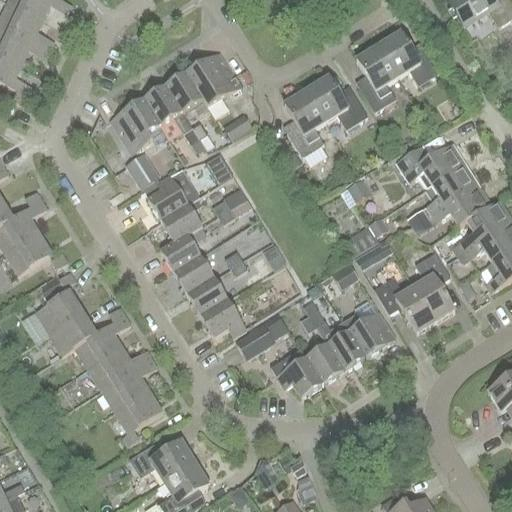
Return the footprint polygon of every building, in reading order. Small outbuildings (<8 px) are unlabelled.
[(10,0),(7,8),(44,25),(50,11),(68,19),(72,10),(51,0),(10,0)] [(499,0),(495,3),(493,0),(461,0),(449,8),(463,31),(488,15),(498,32),(511,23),(511,7),(507,0),(499,0)] [(37,38),(44,25),(7,8),(0,23),(0,32),(50,56),(55,47),(37,38)] [(46,65),(50,56),(0,32),(0,59),(22,70),(28,57),(46,65)] [(379,52),(398,82),(409,76),(418,90),(440,77),(421,46),(410,53),(401,38),(379,52)] [(387,89),(398,82),(379,52),(357,66),(366,80),(356,87),(374,117),(396,104),(387,89)] [(186,77),(203,105),(208,113),(243,91),(221,56),(208,64),(186,77)] [(15,84),(22,70),(0,59),(0,88),(16,96),(28,102),(33,92),(15,84)] [(183,117),(203,105),(186,77),(166,89),(183,117)] [(307,97),(326,127),(337,120),(346,135),(368,122),(349,91),(338,98),(329,83),(307,97)] [(201,145),(193,133),(183,117),(166,89),(143,104),(160,132),(174,123),(191,151),(201,145)] [(24,111),(28,102),(16,96),(12,105),(24,111)] [(315,134),(326,127),(307,97),(285,110),(294,125),(284,131),(302,162),(324,149),(315,134)] [(148,139),(160,132),(143,104),(121,117),(121,118),(110,125),(132,160),(153,147),(148,139)] [(254,131),(245,118),(224,131),(232,144),(254,131)] [(193,133),(201,145),(208,140),(200,128),(193,133)] [(432,191),(466,170),(452,149),(430,163),(422,151),(396,167),(409,188),(420,181),(428,193),(432,191)] [(158,183),(143,160),(126,171),(141,194),(143,193),(155,185),(158,183)] [(0,184),(8,179),(3,170),(0,172),(0,184)] [(430,221),(479,190),(466,170),(432,191),(438,200),(433,204),(435,207),(425,213),(426,214),(410,224),(414,231),(430,221)] [(148,205),(161,227),(189,210),(201,202),(183,173),(157,189),(162,197),(150,204),(148,205)] [(372,197),(364,183),(347,193),(355,207),(372,197)] [(155,185),(143,193),(150,204),(162,197),(157,189),(155,186),(155,185)] [(492,211),(491,210),(479,190),(430,221),(414,231),(419,239),(450,220),(458,233),(465,229),(467,227),(466,227),(492,211)] [(231,201),(225,206),(230,214),(231,214),(247,204),(242,195),(241,195),(231,201)] [(30,212),(42,205),(36,197),(25,204),(30,212)] [(0,231),(13,223),(0,202),(0,231)] [(251,211),(247,204),(231,214),(235,221),(251,211)] [(0,251),(5,258),(39,237),(31,224),(47,214),(42,205),(30,212),(13,223),(0,231),(0,251)] [(458,261),(511,226),(511,224),(500,205),(491,210),(492,211),(466,227),(467,227),(465,229),(472,241),(453,253),(458,261)] [(218,221),(230,214),(225,206),(213,213),(218,221)] [(161,227),(174,248),(202,231),(189,210),(161,227)] [(230,214),(218,221),(223,230),(235,222),(230,214)] [(390,233),(382,221),(369,229),(377,241),(390,233)] [(490,270),(511,255),(511,226),(458,261),(461,266),(466,268),(482,257),(490,270)] [(378,246),(368,230),(346,244),(356,260),(378,246)] [(174,279),(201,261),(193,248),(207,240),(202,232),(202,231),(174,248),(160,257),(174,279)] [(39,237),(5,258),(18,280),(52,259),(39,237)] [(362,266),(372,282),(383,275),(379,269),(392,260),(386,251),(362,266)] [(491,298),(511,285),(511,255),(490,270),(488,271),(495,284),(486,290),(491,298)] [(230,273),(242,265),(237,257),(225,265),(230,273)] [(57,274),(68,267),(62,258),(51,265),(57,274)] [(414,292),(435,327),(454,316),(439,290),(451,283),(436,258),(415,270),(425,286),(414,292)] [(187,300),(215,283),(201,261),(174,279),(187,300)] [(242,265),(230,273),(236,281),(248,274),(242,265)] [(359,282),(350,268),(333,279),(342,293),(359,282)] [(49,339),(83,318),(69,296),(66,298),(64,294),(76,287),(70,277),(58,285),(60,288),(44,298),(50,308),(35,317),(49,339)] [(60,288),(58,285),(56,282),(40,292),(44,298),(60,288)] [(200,322),(228,304),(215,283),(187,300),(200,322)] [(435,327),(414,292),(404,299),(394,283),(374,295),(389,320),(401,313),(416,339),(435,327)] [(228,304),(200,322),(214,343),(228,335),(233,343),(247,334),(228,304)] [(344,376),(366,363),(348,336),(343,327),(330,335),(312,307),(304,312),(310,321),(309,321),(317,333),(318,332),(328,348),(344,376)] [(114,328),(125,321),(120,313),(109,319),(114,328)] [(395,345),(378,317),(363,327),(357,318),(343,327),(348,336),(366,363),(395,345)] [(63,361),(75,353),(96,339),(83,318),(49,339),(63,361)] [(88,374),(122,353),(114,340),(131,330),(125,321),(114,328),(96,339),(75,353),(88,374)] [(308,338),(317,333),(309,321),(301,326),(308,338)] [(247,365),(257,358),(274,348),(263,331),(236,348),(247,365)] [(323,390),(344,376),(328,348),(306,363),(323,390)] [(101,395),(152,364),(147,355),(130,366),(122,353),(88,374),(101,395)] [(270,372),(276,381),(284,395),(292,390),(301,404),(323,390),(306,363),(300,354),(270,372)] [(115,417),(149,396),(141,383),(157,373),(152,364),(101,395),(115,417)] [(511,409),(511,375),(501,382),(503,385),(488,395),(501,417),(511,409)] [(149,396),(115,417),(128,438),(123,442),(128,451),(140,444),(134,435),(163,417),(149,396)] [(160,460),(153,449),(129,465),(140,483),(155,473),(164,488),(195,469),(181,447),(160,460)] [(198,511),(205,508),(199,497),(209,491),(206,488),(211,485),(201,470),(197,473),(195,469),(164,488),(171,499),(150,511),(198,511)] [(7,510),(19,504),(16,498),(25,494),(22,488),(1,498),(0,495),(0,508),(5,506),(7,510)] [(431,511),(425,503),(412,511),(403,496),(382,510),(382,511),(431,511)]
